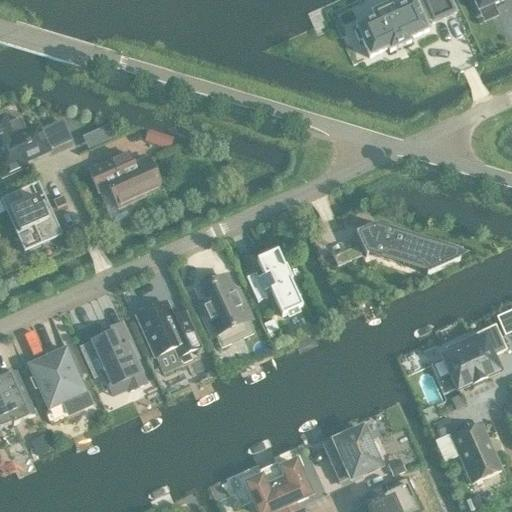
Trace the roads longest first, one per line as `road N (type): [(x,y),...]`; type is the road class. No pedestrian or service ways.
road 1 (unclassified): [(403,147),(0,27)]
road 2 (residential): [(108,280),(403,147)]
road 3 (residential): [(108,280),(56,164)]
